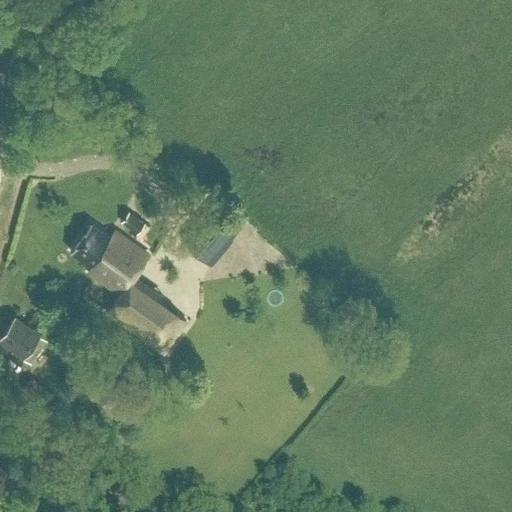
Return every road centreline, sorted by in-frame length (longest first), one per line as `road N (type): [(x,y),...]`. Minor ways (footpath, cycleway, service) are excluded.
road 1 (track): [(129,511),(0,417)]
road 2 (track): [(0,114),(109,0)]
